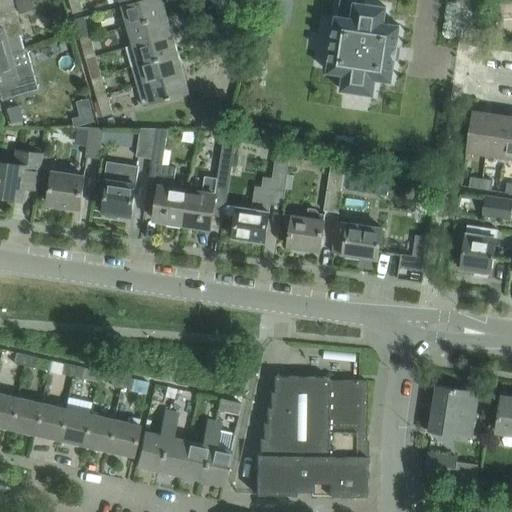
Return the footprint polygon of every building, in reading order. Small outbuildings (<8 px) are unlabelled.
[(0,0),(0,10),(16,6),(14,0),(0,0)] [(85,10),(81,0),(70,0),(74,14),(85,10)] [(167,15),(162,0),(145,0),(122,6),(128,26),(167,15)] [(343,91),(343,90),(372,95),(374,95),(374,93),(376,79),(390,81),(392,82),(392,80),(395,61),(397,46),(400,27),(400,28),(400,26),(398,25),(398,26),(384,24),(386,9),(387,8),(385,7),(365,5),(366,0),(356,0),(356,3),(355,3),(354,4),(355,4),(352,19),(338,17),(336,16),(336,18),(334,35),(333,35),(331,53),(329,70),(328,70),(328,72),(330,72),(344,74),(342,88),(342,90),(343,91)] [(34,10),(32,1),(17,5),(19,15),(34,10)] [(0,57),(24,50),(20,34),(24,33),(17,9),(0,13),(0,57)] [(133,45),(172,34),(167,15),(128,26),(133,45)] [(92,36),(86,16),(76,19),(82,39),(92,36)] [(177,53),(172,34),(133,45),(127,47),(133,66),(177,53)] [(97,56),(92,36),(82,39),(87,59),(97,56)] [(40,90),(28,49),(24,50),(0,57),(0,83),(2,83),(3,87),(0,88),(0,91),(2,100),(40,90)] [(183,73),(177,53),(133,66),(138,85),(183,73)] [(103,74),(97,56),(87,59),(92,77),(103,74)] [(188,93),(183,73),(138,85),(144,105),(188,93)] [(103,74),(92,77),(96,92),(107,89),(103,74)] [(114,114),(108,94),(98,97),(99,100),(94,101),(99,118),(114,114)] [(213,130),(219,103),(208,101),(202,129),(213,130)] [(232,106),(231,106),(219,103),(213,130),(226,130),(226,129),(227,129),(232,106)] [(485,155),(492,114),(473,111),(466,157),(472,158),(473,153),(485,155)] [(503,163),(510,117),(492,114),(485,155),(498,157),(497,162),(503,163)] [(511,158),(511,116),(510,117),(503,163),(509,163),(509,158),(511,158)] [(99,159),(104,129),(90,128),(86,158),(99,159)] [(154,146),(157,128),(141,128),(137,158),(152,158),(154,146)] [(157,128),(154,146),(166,148),(169,129),(169,128),(157,128)] [(226,130),(224,144),(237,146),(238,137),(239,131),(227,129),(226,129),(226,130)] [(264,243),(270,204),(273,189),(286,192),(290,166),(292,151),(277,146),(272,177),(265,176),(263,186),(256,186),(253,207),(240,205),(240,203),(228,201),(227,210),(226,214),(236,215),(233,238),(264,243)] [(38,190),(43,155),(28,152),(27,157),(16,156),(14,164),(0,161),(0,196),(23,200),(25,188),(38,190)] [(131,216),(138,165),(108,161),(105,180),(108,181),(107,193),(103,212),(105,213),(104,217),(117,219),(118,215),(131,216)] [(227,210),(228,201),(234,163),(221,161),(219,178),(206,176),(205,186),(203,186),(202,193),(188,191),(182,224),(210,229),(214,207),(227,210)] [(182,224),(188,191),(175,188),(177,167),(164,164),(151,163),(146,197),(158,199),(154,220),(182,224)] [(338,213),(341,189),(345,167),(331,164),(324,211),(338,213)] [(387,197),(390,180),(345,167),(341,189),(360,191),(360,192),(387,197)] [(41,171),(38,190),(50,192),(48,204),(80,208),(84,177),(53,172),(53,173),(41,171)] [(481,189),(482,179),(471,177),(469,187),(481,189)] [(491,190),(493,180),(482,179),(481,189),(491,190)] [(511,220),(511,205),(511,199),(486,196),(484,216),(511,220)] [(320,252),(326,215),(321,214),(318,209),(310,208),(308,219),(293,216),(288,247),(292,247),(291,251),(305,253),(306,249),(320,252)] [(378,261),(383,229),(336,222),(331,253),(347,256),(347,258),(359,260),(359,258),(378,261)] [(492,274),(499,230),(468,226),(461,269),(475,271),(475,277),(489,279),(490,274),(492,274)] [(0,360),(24,366),(26,356),(2,350),(0,359),(0,360)] [(33,368),(36,358),(26,356),(24,366),(33,368)] [(72,377),(74,367),(64,364),(61,375),(72,377)] [(95,386),(99,372),(74,367),(72,377),(81,379),(82,377),(88,379),(86,383),(95,386)] [(121,389),(123,378),(112,375),(110,386),(121,389)] [(364,440),(365,380),(327,379),(327,376),(272,376),(272,392),(269,392),(269,408),(266,408),(266,423),(263,423),(263,439),(259,439),(259,455),(256,455),(255,495),(294,495),(294,491),(310,491),(310,495),(327,495),(327,496),(357,497),(365,488),(365,456),(363,456),(363,440),(364,440)] [(130,391),(133,380),(123,378),(121,389),(130,391)] [(471,438),(478,392),(436,386),(429,431),(471,438)] [(0,427),(10,430),(17,398),(0,393),(0,427)] [(511,434),(511,397),(502,396),(497,432),(511,434)] [(34,435),(41,403),(17,398),(10,430),(34,435)] [(58,440),(65,409),(41,403),(34,435),(58,440)] [(82,446),(89,414),(65,409),(58,440),(82,446)] [(163,410),(161,420),(174,423),(177,414),(170,412),(163,410)] [(106,451),(114,420),(89,414),(82,446),(106,451)] [(131,457),(138,425),(114,420),(106,451),(131,457)] [(161,420),(159,429),(172,432),(174,423),(161,420)] [(206,420),(204,429),(218,432),(218,431),(220,423),(213,422),(206,420)] [(204,429),(202,438),(209,440),(216,441),(218,432),(204,429)] [(157,471),(165,436),(142,431),(135,466),(157,471)] [(222,486),(233,435),(218,431),(218,432),(216,441),(209,440),(207,446),(200,481),(222,486)] [(179,476),(187,441),(165,436),(157,471),(179,476)] [(200,481),(207,446),(187,441),(179,476),(200,481)] [(453,479),(456,457),(429,453),(425,474),(453,479)]
